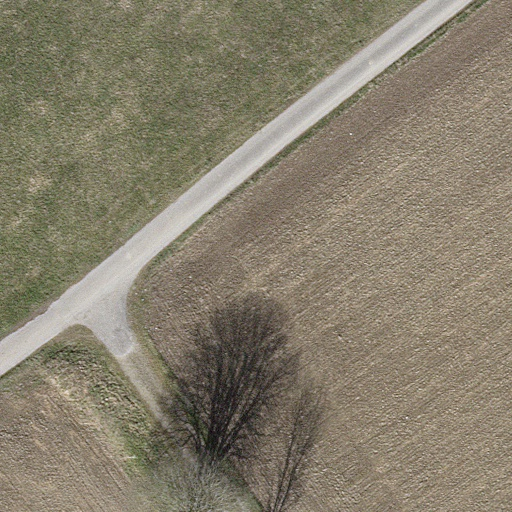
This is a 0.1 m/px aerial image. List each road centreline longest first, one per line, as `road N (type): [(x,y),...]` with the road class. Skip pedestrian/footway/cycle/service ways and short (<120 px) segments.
road 1 (track): [(0,360),(90,298),(450,0)]
road 2 (track): [(90,298),(242,511)]
